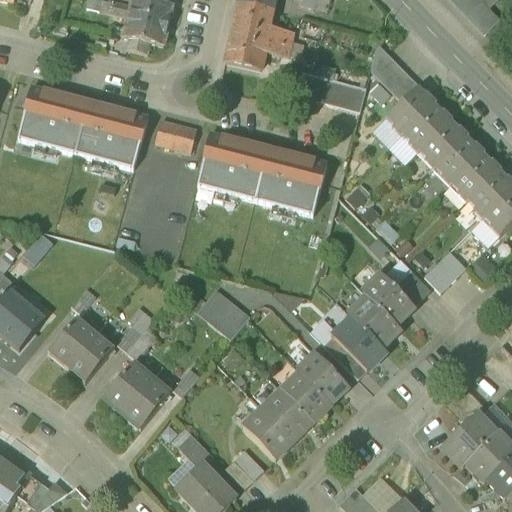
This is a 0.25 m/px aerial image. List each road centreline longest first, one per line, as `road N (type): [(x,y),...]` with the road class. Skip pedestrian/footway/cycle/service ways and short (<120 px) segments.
road 1 (residential): [(511,276),(470,320),(473,356),(392,433)]
road 2 (residential): [(0,43),(199,92)]
road 3 (residential): [(0,394),(56,430),(129,511)]
road 4 (residential): [(511,117),(398,0)]
road 5 (residential): [(199,92),(346,136)]
road 6 (residential): [(392,433),(359,432),(276,511)]
